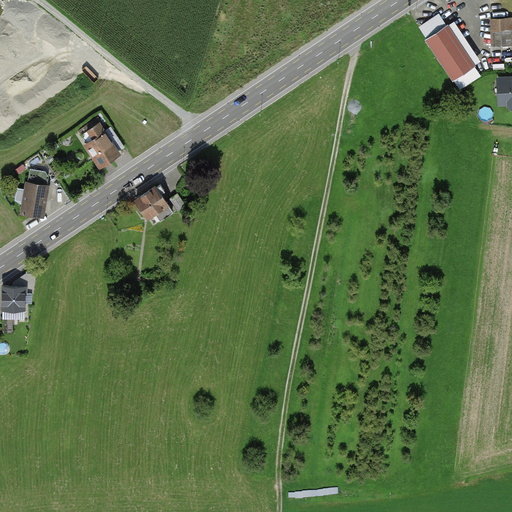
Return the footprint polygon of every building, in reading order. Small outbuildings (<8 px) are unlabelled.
[(511,19),(511,18),(494,18),(495,45),(511,44),(511,19)] [(450,24),(426,39),(451,78),(475,62),(450,24)] [(511,77),(498,78),(499,105),(511,104),(511,77)] [(101,168),(122,154),(100,123),(88,131),(92,138),(84,143),(101,168)] [(50,184),(28,181),(24,214),(46,217),(50,184)] [(174,212),(157,187),(136,201),(147,218),(152,215),(158,223),(174,212)] [(12,282),(4,282),(4,315),(23,315),(24,297),(32,298),(35,272),(26,272),(12,282)] [(14,317),(4,317),(5,331),(15,331),(14,317)]
